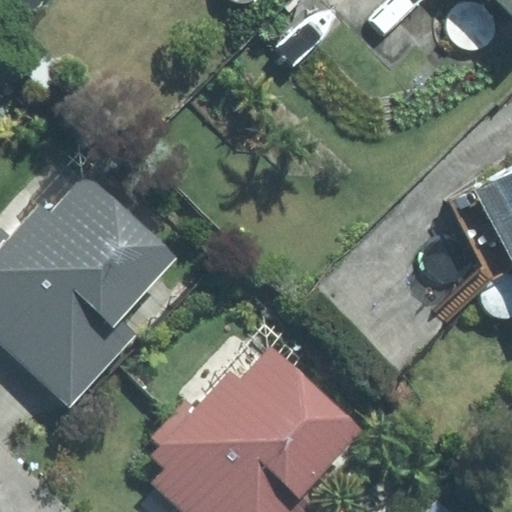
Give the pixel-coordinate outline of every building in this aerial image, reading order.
[(511,0),(467,0),(511,40),(511,0)] [(290,34),(276,50),(299,71),(314,56),(290,34)] [(511,180),(462,207),(511,297),(511,180)] [(0,360),(58,417),(128,344),(112,328),(164,274),(79,191),(45,228),(35,217),(6,248),(0,242),(0,360)] [(156,481),(145,494),(164,511),(307,511),(295,500),(349,440),(262,362),(231,395),(222,386),(193,420),(181,410),(147,448),(156,457),(144,470),(156,481)]
